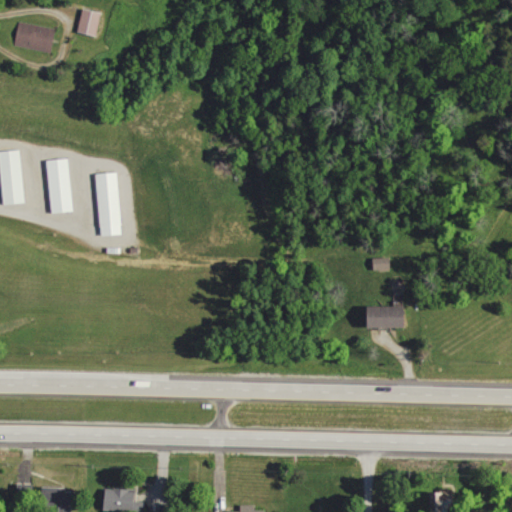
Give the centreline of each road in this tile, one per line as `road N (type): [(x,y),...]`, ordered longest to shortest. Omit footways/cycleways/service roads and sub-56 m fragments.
road 1 (primary): [(0,435),(511,444)]
road 2 (primary): [(511,392),(143,383)]
road 3 (primary): [(143,383),(0,382)]
